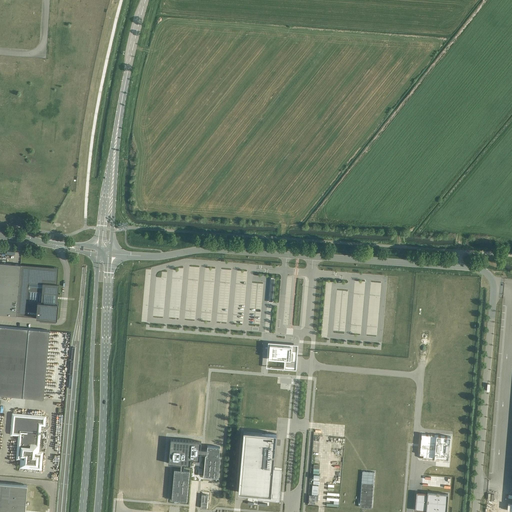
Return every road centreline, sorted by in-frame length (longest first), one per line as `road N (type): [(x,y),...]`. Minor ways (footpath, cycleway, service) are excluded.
road 1 (unclassified): [(475,511),(493,288),(482,270),(203,248),(111,253)]
road 2 (unclassified): [(511,256),(128,227)]
road 3 (primary): [(97,511),(111,253)]
road 4 (primary): [(98,255),(82,511)]
road 5 (unknown): [(0,442),(8,408),(52,412),(45,473),(6,470)]
road 6 (primary): [(114,154),(144,0)]
